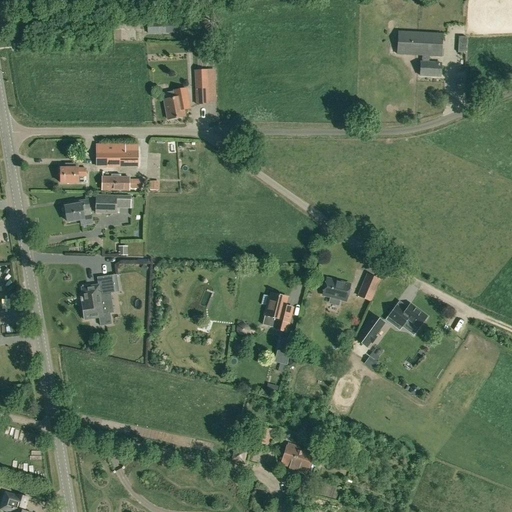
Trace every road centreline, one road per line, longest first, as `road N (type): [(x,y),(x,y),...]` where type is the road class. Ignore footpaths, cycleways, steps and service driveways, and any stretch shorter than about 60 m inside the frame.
road 1 (unclassified): [(3,132),(360,135),(427,125),(511,89)]
road 2 (secondary): [(70,511),(3,132)]
